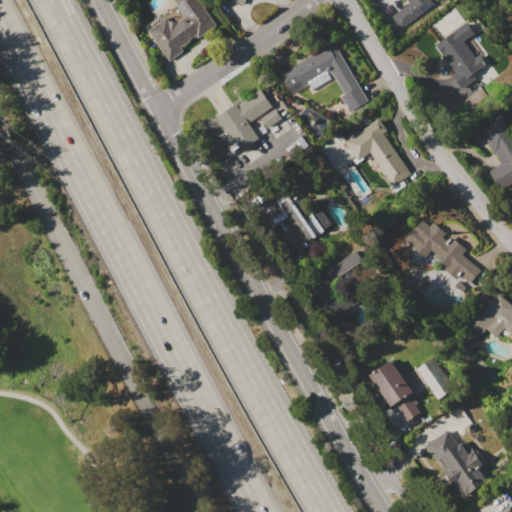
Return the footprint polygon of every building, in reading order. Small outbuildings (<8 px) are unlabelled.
[(200,0),(218,25),(198,39),(196,35),(182,46),(185,49),(169,60),(148,30),(168,16),(170,20),(177,21),(185,16),(174,0),(200,0)] [(433,0),(435,2),(402,28),(392,15),(407,4),(403,0),(433,0)] [(434,43),(462,87),(475,79),(471,73),(486,64),(479,52),(474,56),(464,40),(474,33),(467,22),(434,43)] [(283,71),(333,41),(338,49),(339,48),(369,100),(350,111),(341,95),(344,94),(329,68),(293,89),(283,71)] [(208,117),(217,117),(237,103),(238,104),(260,89),(272,107),(250,122),(261,137),(242,150),(240,148),(234,152),(222,136),(208,135),(208,117)] [(261,118),(275,108),(282,118),(268,127),(261,118)] [(501,114),(511,131),(511,133),(510,134),(511,137),(511,182),(502,166),(504,165),(482,131),(491,125),(489,122),(501,114)] [(345,141),(379,117),(388,129),(384,132),(412,173),(394,185),(371,151),(358,160),(345,141)] [(263,212),(276,202),(274,199),(293,185),(308,205),(300,211),(305,218),(313,212),(314,214),(321,208),(329,219),(332,223),(325,228),(326,229),(315,237),(314,236),(309,239),(291,214),(274,227),(263,212)] [(424,219),(431,225),(435,221),(447,233),(444,237),(448,240),(453,236),(467,249),(463,253),(482,271),(471,283),(462,274),(457,279),(445,268),(448,266),(436,255),(437,254),(432,249),(425,257),(406,238),(424,219)] [(326,270),(356,250),(364,261),(334,281),(326,270)] [(329,306),(365,282),(372,293),(350,309),(348,307),(335,315),(329,306)] [(500,293),(511,303),(511,333),(506,328),(497,337),(487,328),(482,334),(467,321),(483,303),(486,306),(496,295),(497,296),(500,293)] [(416,368),(433,356),(455,386),(438,399),(416,368)] [(392,360),(413,392),(409,394),(421,412),(408,420),(397,403),(391,406),(370,375),(392,360)] [(426,445),(448,429),(458,443),(460,441),(469,453),(474,450),(483,463),(478,467),(487,480),(467,494),(458,482),(455,484),(444,469),(447,466),(441,457),(437,460),(426,445)]
